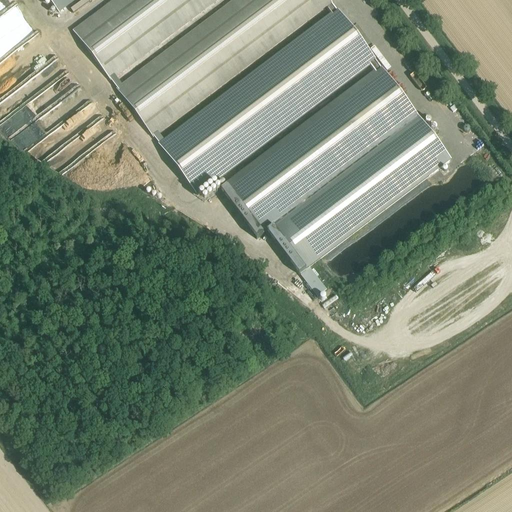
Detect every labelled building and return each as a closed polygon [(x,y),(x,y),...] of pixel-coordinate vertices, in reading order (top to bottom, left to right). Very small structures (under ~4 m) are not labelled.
[(50,0),(59,12),(75,0),(50,0)] [(328,0),(115,0),(73,32),(111,82),(219,0),(233,0),(116,90),(153,138),(331,3),(328,0)] [(17,6),(0,17),(0,26),(3,31),(15,24),(20,32),(24,30),(28,35),(33,32),(17,6)] [(219,189),(258,241),(419,120),(344,20),(166,156),(197,197),(235,169),(370,67),(374,72),(219,189)] [(15,55),(22,62),(43,38),(36,32),(15,55)] [(56,61),(8,96),(16,107),(64,72),(56,61)] [(19,127),(77,87),(69,76),(16,112),(19,115),(13,119),(19,127)] [(58,151),(90,120),(80,109),(48,141),(58,151)] [(316,298),(326,291),(309,267),(298,275),(316,298)]
